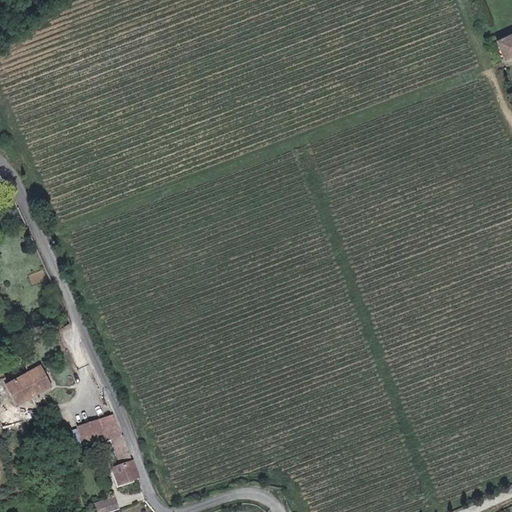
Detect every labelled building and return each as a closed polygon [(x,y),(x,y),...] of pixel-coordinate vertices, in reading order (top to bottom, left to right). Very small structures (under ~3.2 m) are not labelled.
[(511,34),(497,42),(506,59),(511,56),(511,34)] [(39,366),(5,384),(15,403),(49,385),(39,366)] [(111,441),(121,437),(114,418),(104,421),(111,441)] [(81,427),(88,446),(108,439),(101,420),(81,427)] [(138,478),(123,436),(121,437),(111,441),(121,466),(110,470),(116,486),(138,478)] [(115,497),(93,504),(95,511),(113,511),(119,510),(115,497)]
